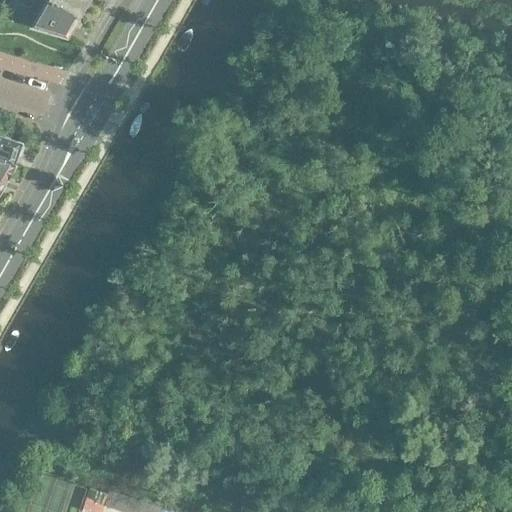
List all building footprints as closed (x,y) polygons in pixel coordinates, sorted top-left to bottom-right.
[(13,22),(31,26),(69,37),(73,29),(77,28),(80,22),(79,19),(47,0),(36,0),(32,7),(17,3),(12,18),(14,18),(13,22)] [(47,0),(79,19),(85,8),(89,8),(91,5),(92,2),(91,0),(47,0)] [(0,160),(16,166),(16,165),(19,157),(21,153),(24,147),(24,143),(0,134),(0,160)] [(0,181),(6,184),(16,166),(0,160),(0,181)] [(87,511),(101,511),(108,494),(90,487),(82,510),(87,511)]
